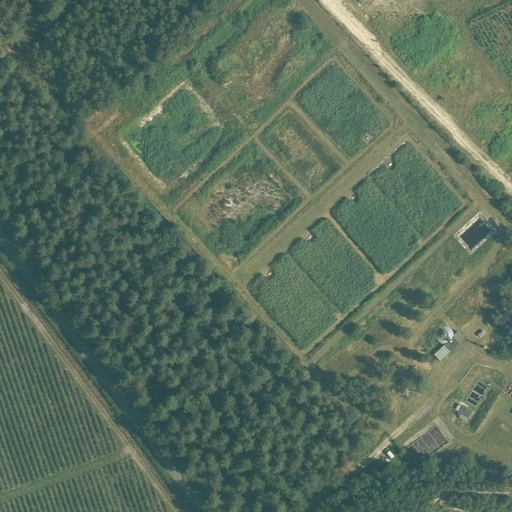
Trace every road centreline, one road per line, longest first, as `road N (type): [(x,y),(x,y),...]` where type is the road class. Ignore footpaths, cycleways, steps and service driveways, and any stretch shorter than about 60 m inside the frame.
road 1 (unclassified): [(203,511),(0,230)]
road 2 (track): [(511,368),(480,357),(453,370),(381,449),(302,511)]
